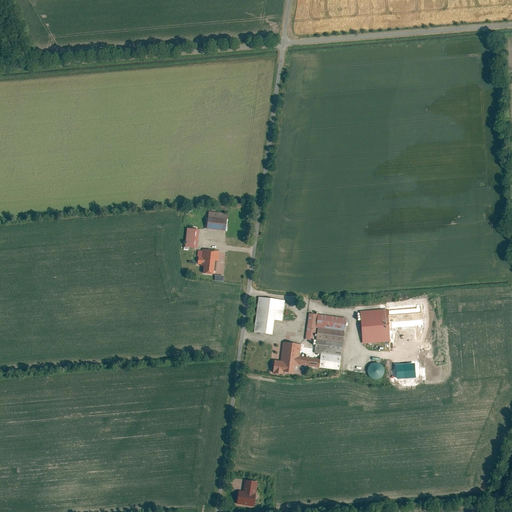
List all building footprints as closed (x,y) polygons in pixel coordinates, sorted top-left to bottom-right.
[(210,212),(208,229),(227,232),(229,214),(210,212)] [(189,228),(186,247),(198,249),(201,230),(189,228)] [(205,267),(204,273),(215,275),(217,261),(219,261),(220,252),(204,250),(203,257),(200,257),(198,266),(205,267)] [(286,301),(260,298),(255,332),(274,335),(275,321),(283,322),(286,301)] [(389,309),(361,311),(364,344),(392,342),(389,309)] [(276,360),(275,371),(277,372),(277,375),(284,376),(284,373),(296,375),(297,367),(320,370),(321,368),(340,371),(348,318),(310,313),(306,340),(313,341),(315,330),(316,331),(317,328),(320,329),(316,353),(322,354),(321,360),(300,357),(302,345),(284,343),(282,360),(276,360)] [(376,380),(378,380),(381,379),(383,378),(385,375),(386,372),(386,369),(384,366),(382,364),(379,363),(376,363),(373,363),(371,365),(369,367),(368,370),(368,373),(369,376),(371,378),(373,379),(376,380)] [(245,481),(243,492),(238,492),(235,506),(253,508),(257,483),(245,481)]
